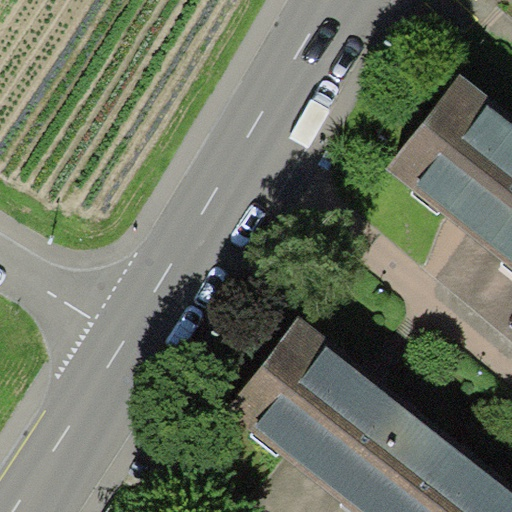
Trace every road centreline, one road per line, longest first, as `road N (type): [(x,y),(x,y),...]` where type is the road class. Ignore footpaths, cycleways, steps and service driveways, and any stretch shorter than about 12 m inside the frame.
road 1 (secondary): [(326,0),(119,334)]
road 2 (secondary): [(119,334),(11,511)]
road 3 (residential): [(119,334),(0,256)]
